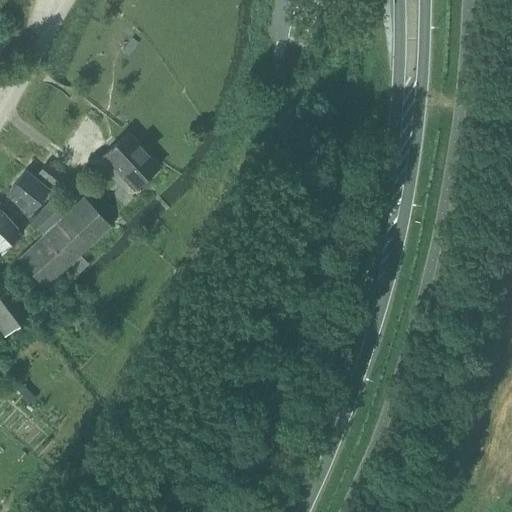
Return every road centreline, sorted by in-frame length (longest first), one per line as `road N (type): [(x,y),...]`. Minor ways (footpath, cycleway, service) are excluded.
road 1 (track): [(37,511),(162,313),(227,187),(283,124),(275,64)]
road 2 (secondary): [(367,330),(381,306),(406,204),(425,0)]
road 3 (secondary): [(399,0),(393,136),(367,330)]
road 4 (secondary): [(296,511),(367,330)]
road 5 (unclassified): [(0,125),(70,0)]
